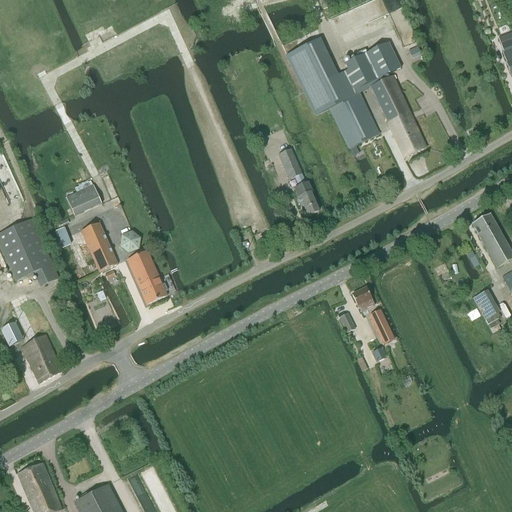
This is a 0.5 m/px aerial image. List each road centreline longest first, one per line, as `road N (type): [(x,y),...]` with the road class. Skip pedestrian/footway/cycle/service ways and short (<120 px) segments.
road 1 (unclassified): [(117,350),(511,134)]
road 2 (tertiary): [(133,384),(511,180)]
road 3 (tertiary): [(0,462),(133,384)]
road 4 (unclassified): [(0,416),(117,350)]
